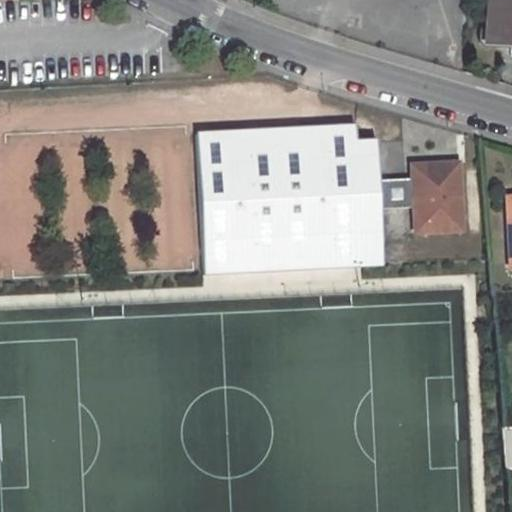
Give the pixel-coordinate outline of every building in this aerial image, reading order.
[(511,0),(489,0),(489,31),(511,32),(511,0)] [(355,130),(195,139),(202,277),(382,269),(379,211),(378,186),(376,146),(356,147),(355,130)] [(0,138),(0,286),(202,277),(195,139),(176,140),(176,131),(0,138)] [(411,184),(412,210),(413,221),(420,220),(422,239),(462,236),(457,168),(410,172),(411,184)] [(379,211),(412,210),(411,184),(378,186),(379,211)] [(511,194),(499,195),(502,266),(511,265),(511,194)]
